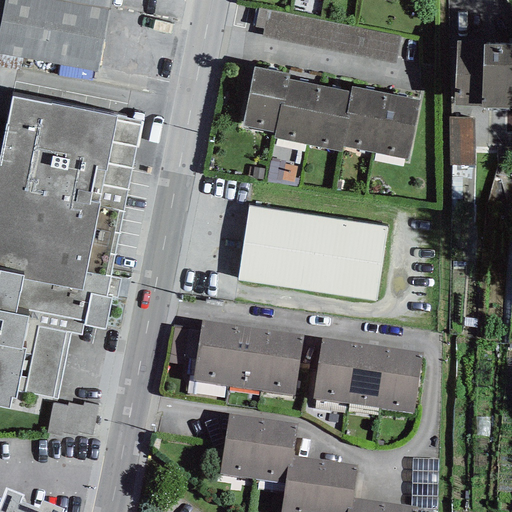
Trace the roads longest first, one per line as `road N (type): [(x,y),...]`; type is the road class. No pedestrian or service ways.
road 1 (residential): [(205,0),(107,511)]
road 2 (track): [(440,511),(441,0)]
